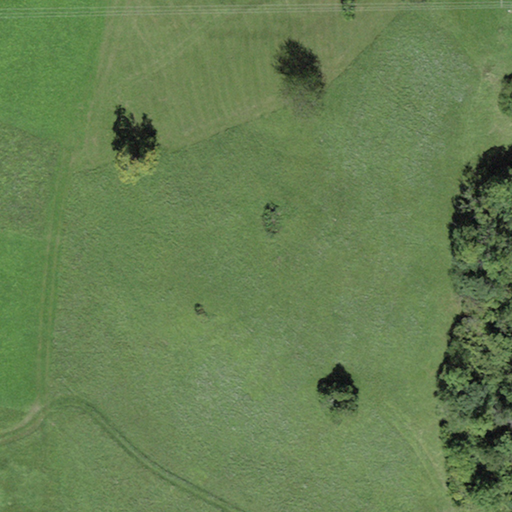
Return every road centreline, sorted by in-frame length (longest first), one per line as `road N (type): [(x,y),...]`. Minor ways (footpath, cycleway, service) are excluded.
road 1 (track): [(0,437),(57,401),(89,406),(153,472),(237,511)]
road 2 (track): [(447,511),(420,450),(373,394)]
